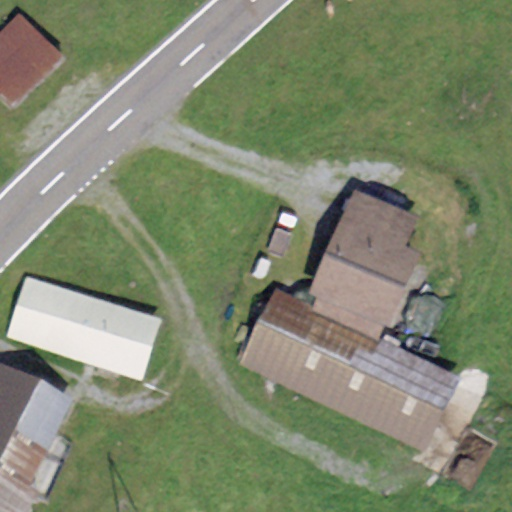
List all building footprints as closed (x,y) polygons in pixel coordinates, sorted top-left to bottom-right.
[(73,73),(30,23),(0,48),(0,104),(15,122),(73,73)] [(425,243),(347,212),(315,291),(393,322),(425,243)] [(182,332),(36,289),(19,348),(165,391),(182,332)] [(484,398),(287,306),(254,376),(451,468),(484,398)] [(45,511),(95,410),(24,377),(0,426),(0,511),(45,511)]
